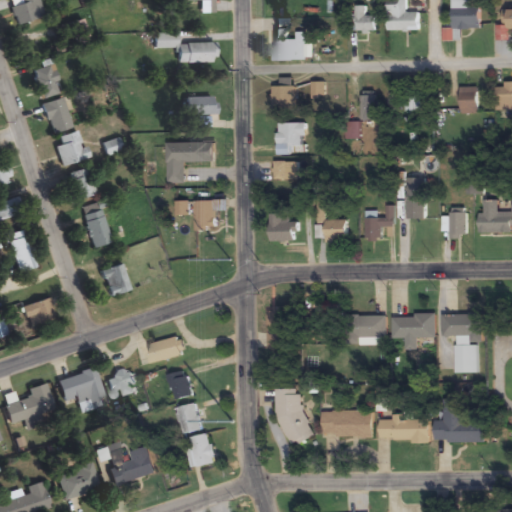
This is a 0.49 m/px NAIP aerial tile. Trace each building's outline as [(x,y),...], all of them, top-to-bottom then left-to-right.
[(6,0),(14,26),(41,18),(35,0),(6,0)] [(212,14),(211,0),(173,0),(174,2),(198,2),(198,14),(212,14)] [(419,14),(407,14),(406,0),(387,0),(388,31),(419,31),(419,14)] [(452,0),(453,30),(480,30),(480,7),(470,7),(469,0),(452,0)] [(377,16),(366,16),(366,6),(355,6),(355,33),(377,33),(377,16)] [(83,37),(80,21),(68,24),(72,40),(83,37)] [(272,31),(272,61),(306,61),(306,32),(292,32),(292,31),(272,31)] [(174,64),(212,64),(212,45),(175,45),(175,35),(151,35),(152,50),(174,50),(174,64)] [(57,96),(47,66),(29,72),(38,101),(57,96)] [(511,82),(505,83),(505,87),(497,87),(497,112),(511,111),(511,82)] [(296,112),(296,87),(272,87),(272,112),(296,112)] [(479,114),(478,88),(461,88),(461,115),(479,114)] [(379,121),(379,93),(361,93),(361,121),(379,121)] [(407,112),(423,112),(423,95),(407,95),(407,112)] [(38,107),(49,135),(69,128),(59,99),(38,107)] [(181,99),(181,116),(213,116),(213,99),(181,99)] [(277,124),(277,155),(306,155),(306,124),(277,124)] [(361,134),(360,124),(347,124),(348,135),(361,134)] [(59,168),(86,159),(76,132),(56,139),(59,146),(52,148),(59,168)] [(104,158),(120,151),(115,139),(99,146),(104,158)] [(167,144),(168,185),(185,185),(185,163),(215,163),(214,143),(167,144)] [(0,163),(0,182),(9,178),(2,163),(0,163)] [(66,174),(74,202),(93,196),(85,169),(66,174)] [(426,179),(407,179),(407,220),(426,220),(426,179)] [(0,203),(0,221),(17,216),(12,199),(0,203)] [(196,202),(196,231),(217,231),(217,212),(228,212),(228,202),(196,202)] [(511,234),(511,213),(498,214),(498,202),(484,202),(484,214),(479,214),(479,234),(511,234)] [(176,203),(176,217),(190,217),(190,203),(176,203)] [(91,249),(108,244),(96,205),(78,211),(91,249)] [(383,230),(396,230),(396,207),(387,207),(387,218),(378,218),(378,212),(366,212),(366,240),(383,240),(383,230)] [(450,239),(467,239),(467,211),(450,211),(450,239)] [(271,243),(298,243),(298,223),(291,223),(291,214),(271,214),(271,243)] [(3,237),(16,275),(34,269),(21,231),(3,237)] [(107,299),(128,291),(119,265),(98,273),(107,299)] [(20,308),(26,329),(54,321),(47,299),(20,308)] [(290,310),(275,310),(275,346),(290,346),(290,310)] [(437,339),(437,316),(394,316),(394,339),(437,339)] [(443,316),(443,337),(484,337),(484,316),(443,316)] [(388,317),(355,317),(355,338),(388,338),(388,317)] [(150,365),(186,356),(181,338),(145,347),(150,365)] [(104,407),(91,369),(54,382),(62,403),(73,399),(79,416),(104,407)] [(104,379),(111,402),(137,394),(130,371),(104,379)] [(176,403),(194,397),(186,371),(167,377),(176,403)] [(50,414),(43,386),(25,390),(27,400),(2,406),(6,424),(50,414)] [(279,390),(282,444),(307,442),(305,389),(279,390)] [(435,422),(435,443),(484,443),(484,419),(465,419),(465,400),(445,400),(445,422),(435,422)] [(176,410),(185,436),(203,430),(195,404),(176,410)] [(322,412),(322,438),(373,438),(373,412),(322,412)] [(380,421),(380,442),(430,442),(430,418),(393,418),(393,421),(380,421)] [(193,449),(186,451),(193,471),(217,462),(208,434),(190,440),(193,449)] [(155,475),(148,449),(131,453),(133,462),(124,465),(118,445),(93,451),(97,464),(104,462),(111,488),(155,475)] [(53,478),(63,502),(97,490),(88,465),(53,478)] [(0,511),(41,511),(47,510),(39,484),(24,489),(26,496),(0,503),(0,511)]
